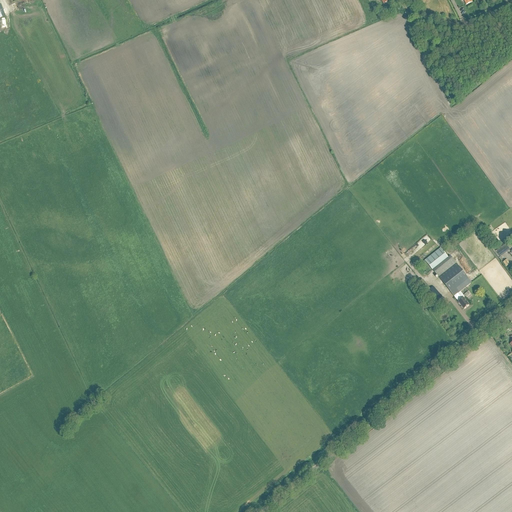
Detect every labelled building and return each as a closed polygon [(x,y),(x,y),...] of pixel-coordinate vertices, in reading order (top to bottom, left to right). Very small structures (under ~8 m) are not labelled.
[(511,232),(508,227),(507,228),(504,225),(499,229),(505,237),(511,232)] [(409,258),(431,238),(427,234),(405,253),(409,258)] [(501,245),(494,235),(490,239),(497,248),(501,245)] [(507,245),(501,249),(497,253),(500,257),(510,250),(507,245)] [(441,248),(425,261),(454,297),(454,296),(459,302),(458,302),(464,309),(469,305),(463,299),(462,300),(457,294),(471,283),(450,256),(448,258),(441,248)] [(434,290),(430,297),(436,300),(440,293),(434,290)]
